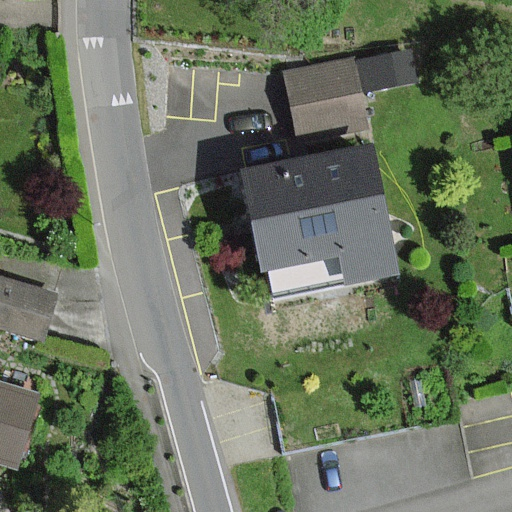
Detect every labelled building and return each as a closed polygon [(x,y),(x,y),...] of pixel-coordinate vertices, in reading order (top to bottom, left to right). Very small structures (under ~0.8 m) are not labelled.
[(351,60),(287,74),(302,140),(366,126),(351,60)] [(405,270),(378,136),(248,162),(269,266),(345,251),(351,280),(405,270)] [(55,295),(0,278),(0,323),(42,336),(55,295)] [(457,410),(442,350),(277,390),(292,450),(457,410)] [(0,463),(26,471),(47,397),(0,383),(0,463)]
